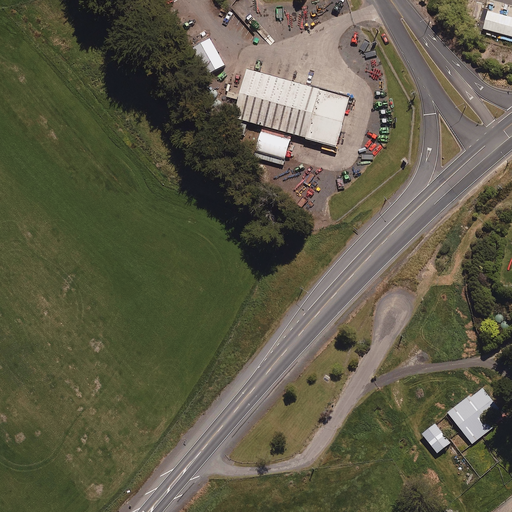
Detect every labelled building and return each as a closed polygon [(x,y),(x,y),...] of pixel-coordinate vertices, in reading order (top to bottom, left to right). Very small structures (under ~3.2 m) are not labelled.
[(511,19),(489,13),(484,30),(511,38),(511,19)] [(230,65),(211,34),(193,45),(211,76),(230,65)] [(349,95),(250,65),(235,114),(334,144),(349,95)] [(473,446),(507,418),(483,388),(449,416),(473,446)] [(451,446),(436,426),(423,436),(439,456),(451,446)]
